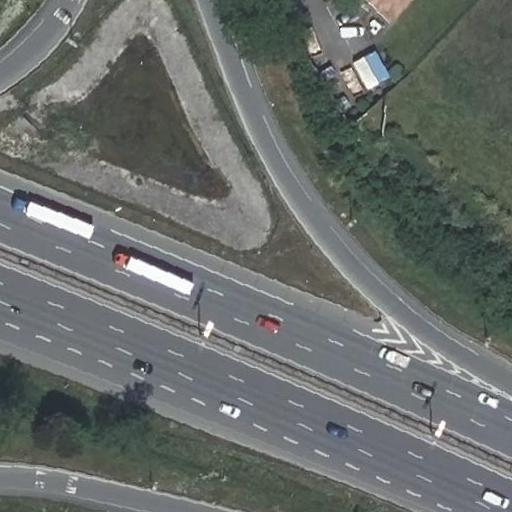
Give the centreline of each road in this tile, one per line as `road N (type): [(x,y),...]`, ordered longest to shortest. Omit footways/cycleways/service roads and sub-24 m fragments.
road 1 (motorway): [(511,429),(139,267),(0,216)]
road 2 (motorway): [(511,384),(386,300),(283,175),(210,0)]
road 3 (motorway): [(0,302),(415,466)]
road 4 (motorway): [(0,332),(216,413),(415,466)]
road 5 (motorway): [(0,473),(52,477),(200,511)]
